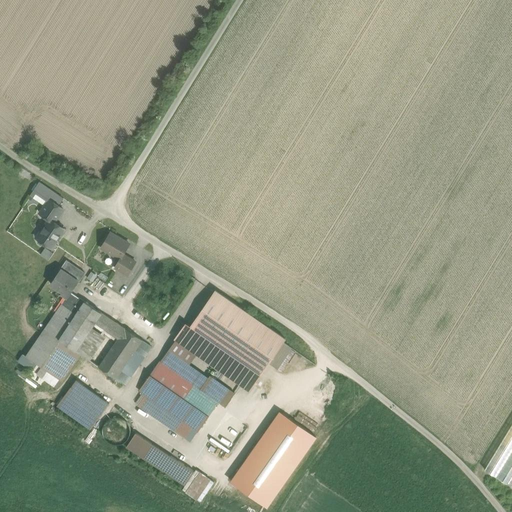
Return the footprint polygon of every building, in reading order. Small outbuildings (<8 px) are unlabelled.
[(63,198),(40,182),(31,195),(46,205),(50,199),(59,205),(63,198)] [(59,205),(50,199),(46,205),(40,213),(49,219),(50,218),(55,222),(63,208),(59,205)] [(55,222),(50,218),(49,219),(37,237),(39,238),(39,242),(41,244),(45,243),(52,248),(65,229),(55,222)] [(130,244),(110,232),(101,247),(120,259),(121,259),(124,254),(130,244)] [(43,246),(38,253),(46,259),(51,252),(43,246)] [(136,262),(124,254),(121,259),(120,259),(115,267),(128,275),(136,262)] [(85,273),(67,260),(51,283),(63,291),(61,293),(67,297),(68,298),(72,292),(85,273)] [(96,292),(87,286),(84,290),(93,297),(96,292)] [(285,338),(216,290),(191,326),(204,334),(261,374),(285,338)] [(79,297),(72,292),(68,298),(67,297),(63,304),(62,304),(71,310),(79,297)] [(71,310),(62,304),(26,356),(42,367),(57,346),(59,343),(61,340),(64,343),(75,350),(94,322),(103,328),(110,318),(80,297),(79,297),(71,310)] [(94,322),(75,350),(81,354),(89,360),(109,332),(108,332),(115,321),(110,318),(103,328),(94,322)] [(109,332),(89,360),(99,367),(124,327),(115,321),(108,332),(109,332)] [(187,323),(175,339),(192,351),(204,334),(191,326),(187,323)] [(124,327),(99,367),(116,379),(143,340),(125,328),(124,327)] [(261,374),(204,334),(192,351),(249,390),(261,374)] [(143,340),(116,379),(118,380),(116,384),(122,388),(152,346),(143,340)] [(75,350),(64,343),(62,346),(59,343),(57,346),(77,360),(81,354),(75,350)] [(77,360),(57,346),(42,367),(63,381),(77,360)] [(210,377),(170,348),(161,361),(201,389),(210,377)] [(201,389),(161,361),(140,391),(147,396),(182,419),(198,431),(218,401),(201,389)] [(236,392),(212,374),(210,377),(201,389),(218,401),(219,400),(226,405),(236,392)] [(110,403),(77,380),(58,405),(91,429),(110,403)] [(182,419),(147,396),(140,406),(175,429),(182,419)] [(272,409),(226,483),(266,507),(311,433),(272,409)] [(129,436),(130,431),(129,425),(126,421),(122,418),(116,417),(111,418),(106,421),(103,426),(102,431),(104,436),(107,441),(111,444),(117,445),(122,444),(126,441),(129,436)] [(511,425),(485,469),(511,485),(511,425)] [(192,474),(134,436),(127,447),(185,485),(192,474)]
